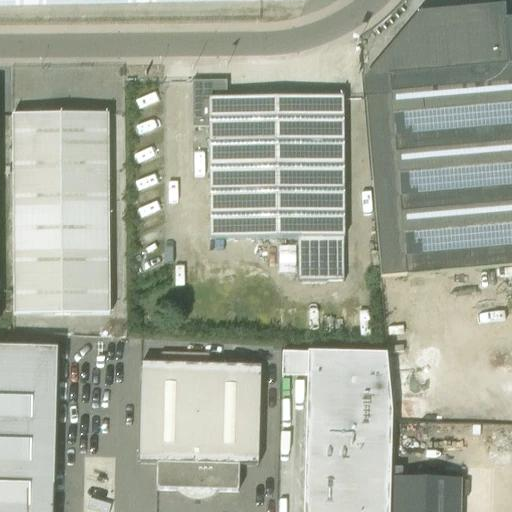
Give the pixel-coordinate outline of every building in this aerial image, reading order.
[(390,97),(365,99),(380,279),(511,267),(511,66),(388,77),(390,97)] [(343,283),(343,240),(342,99),(226,100),(226,82),(191,83),(192,129),(209,128),(210,241),(297,240),(297,283),(343,283)] [(107,116),(11,117),(13,317),(109,316),(107,116)] [(0,511),(52,511),(57,351),(0,349),(0,511)] [(388,511),(391,415),(385,357),(307,355),(307,379),(303,511),(388,511)] [(217,493),(238,493),(239,468),(258,468),(260,369),(141,366),(138,465),(157,466),(156,491),(177,492),(184,497),(193,500),(201,500),(210,498),(217,493)] [(89,461),(88,511),(114,511),(115,462),(89,461)] [(389,511),(459,511),(460,481),(391,479),(389,511)]
